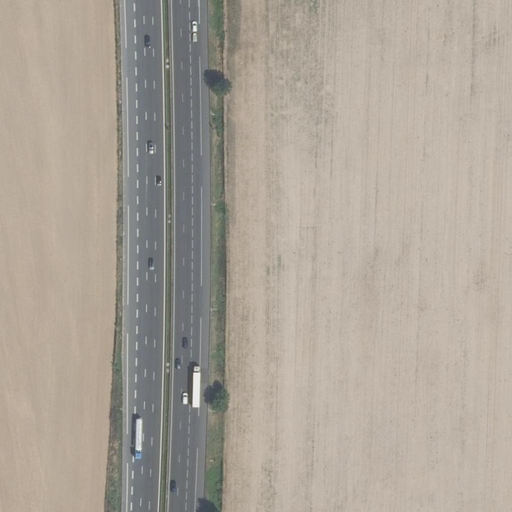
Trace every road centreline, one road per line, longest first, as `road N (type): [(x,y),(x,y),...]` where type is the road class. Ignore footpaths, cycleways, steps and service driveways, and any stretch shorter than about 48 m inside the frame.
road 1 (motorway): [(180,511),(187,359),(183,0)]
road 2 (motorway): [(144,0),(140,511)]
